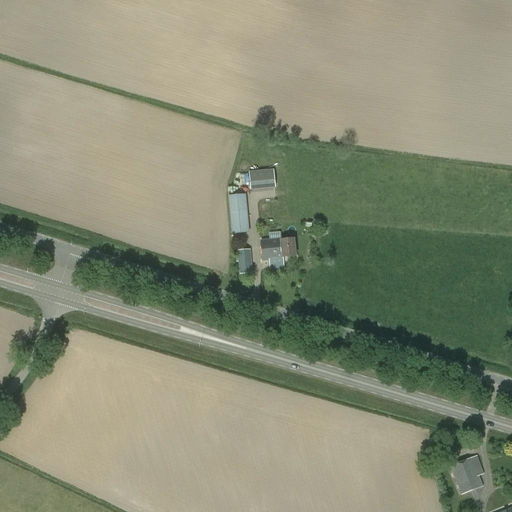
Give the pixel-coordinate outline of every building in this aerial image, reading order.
[(251,189),(276,188),(275,169),(250,170),(251,189)] [(248,233),(247,222),(245,196),(229,197),(233,235),(248,233)] [(262,261),(282,259),(282,258),(295,257),(294,239),(280,241),(280,239),(261,241),(262,261)] [(239,275),(252,274),(250,250),(237,251),(239,275)] [(472,458),(450,466),(461,495),(463,499),(469,496),(468,493),(483,487),(479,476),(472,458)]
